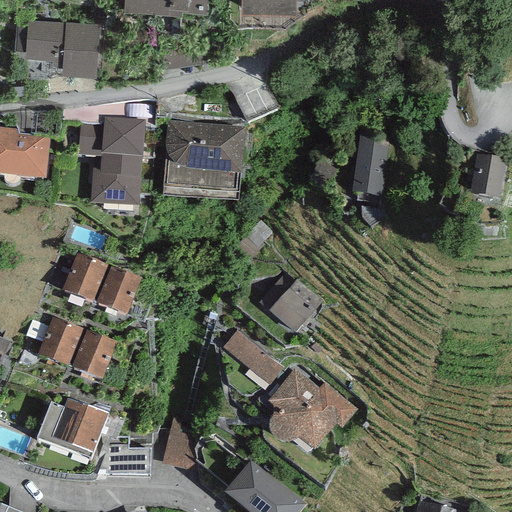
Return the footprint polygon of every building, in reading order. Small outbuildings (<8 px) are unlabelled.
[(205,0),(124,0),(124,12),(181,15),(181,10),(205,11),(205,0)] [(296,0),(241,0),(241,14),(296,15),(296,0)] [(99,24),(27,19),(27,26),(16,25),(15,49),(25,50),(25,57),(52,59),(52,64),(62,64),(61,71),(96,73),(99,24)] [(144,121),(104,118),(103,126),(80,124),(78,159),(93,160),(90,207),(137,210),(141,163),(142,163),(144,121)] [(245,129),(167,123),(165,150),(166,154),(163,193),(238,199),(240,179),(241,179),(245,129)] [(18,132),(0,129),(0,179),(45,185),(50,140),(17,136),(18,132)] [(388,138),(360,134),(352,195),(381,198),(388,138)] [(507,160),(476,156),(470,198),(501,203),(507,160)] [(93,308),(108,267),(77,255),(61,296),(93,308)] [(141,280),(111,269),(96,309),(127,320),(141,280)] [(286,273),(258,306),(294,336),(322,302),(286,273)] [(68,373),(84,332),(52,320),(37,361),(68,373)] [(242,327),(225,347),(272,386),(289,367),(242,327)] [(117,345),(86,334),(71,374),(102,385),(117,345)] [(0,369),(9,344),(0,340),(0,369)] [(356,409),(324,384),(319,391),(294,370),(267,403),(269,405),(270,406),(271,409),(273,411),(273,413),(273,417),(272,420),(270,422),(269,425),(269,427),(269,431),(269,436),(270,438),(271,440),(275,443),(278,446),(283,447),(288,447),(291,446),(294,445),(298,442),(314,455),(335,427),(341,431),(356,409)] [(68,401),(64,410),(50,405),(36,443),(90,464),(109,416),(68,401)] [(302,511),(307,506),(250,465),(224,501),(238,511),(302,511)] [(456,511),(457,511),(418,501),(415,511),(456,511)]
